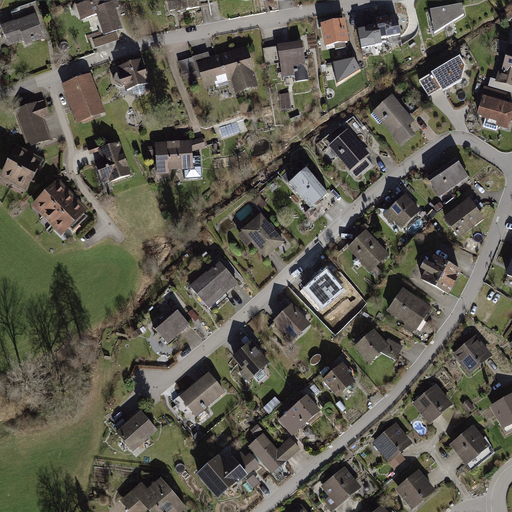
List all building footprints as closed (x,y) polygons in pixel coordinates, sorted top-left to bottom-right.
[(116,0),(103,0),(78,8),(83,23),(98,18),(105,38),(121,33),(115,13),(120,11),(116,0)] [(168,0),(171,13),(177,12),(177,15),(202,10),(200,0),(168,0)] [(465,3),(430,9),(433,34),(466,14),(465,3)] [(1,29),(9,49),(22,44),(24,50),(50,40),(36,4),(11,14),(14,24),(1,29)] [(378,23),(381,38),(400,34),(396,13),(377,17),(378,23)] [(344,17),(321,22),(326,50),(349,46),(344,17)] [(359,27),(363,48),(382,44),(381,38),(378,23),(359,27)] [(277,49),(264,50),(266,66),(280,64),(283,84),(308,81),(303,44),(277,47),(277,49)] [(209,54),(179,63),(185,84),(202,79),(205,89),(233,81),(237,95),(259,88),(248,49),(210,59),(209,54)] [(500,70),(496,83),(511,87),(511,49),(505,71),(500,70)] [(354,57),(334,62),(338,84),(360,70),(354,57)] [(119,70),(127,92),(152,84),(144,61),(119,70)] [(461,61),(421,83),(430,98),(442,91),(445,94),(463,83),(467,70),(461,61)] [(91,76),(64,86),(77,123),(104,113),(91,76)] [(485,99),(479,119),(500,125),(499,129),(510,132),(511,126),(511,106),(506,105),(509,96),(485,89),(483,99),(485,99)] [(290,96),(279,97),(281,112),(292,111),(290,96)] [(395,98),(375,115),(402,148),(416,137),(409,128),(415,123),(395,98)] [(40,103),(15,112),(29,149),(52,141),(45,120),(50,118),(44,104),(40,105),(40,103)] [(349,132),(330,148),(351,173),(370,157),(349,132)] [(193,144),(175,145),(176,175),(195,174),(193,144)] [(94,162),(102,184),(110,181),(112,184),(132,177),(119,145),(99,153),(101,160),(94,162)] [(175,145),(156,146),(158,176),(176,175),(175,145)] [(18,147),(0,179),(0,181),(14,189),(32,155),(18,147)] [(32,155),(14,189),(27,196),(45,162),(32,155)] [(457,161),(428,180),(441,198),(469,179),(457,161)] [(309,211),(302,216),(311,227),(332,209),(325,200),(330,196),(308,170),(288,186),(309,211)] [(59,182),(32,209),(43,221),(71,194),(59,182)] [(71,194),(43,221),(53,230),(80,204),(71,194)] [(404,197),(385,217),(401,232),(420,213),(404,197)] [(471,200),(445,219),(459,239),(485,220),(471,200)] [(80,204),(53,230),(62,240),(90,213),(80,204)] [(253,245),(266,261),(286,245),(263,216),(242,233),(243,234),(238,238),(247,250),(253,245)] [(367,233),(349,249),(371,273),(389,257),(367,233)] [(426,274),(423,280),(449,294),(460,273),(434,259),(430,266),(425,263),(421,271),(426,274)] [(222,263),(190,287),(207,310),(239,286),(222,263)] [(342,285),(328,270),(308,288),(322,303),(342,285)] [(406,291),(390,314),(408,327),(405,330),(415,337),(434,310),(406,291)] [(293,307),(275,324),(292,343),(311,326),(293,307)] [(176,312),(155,331),(167,344),(188,326),(176,312)] [(376,332),(356,350),(369,367),(383,356),(396,363),(405,349),(390,341),(387,344),(376,332)] [(476,337),(453,355),(470,377),(493,358),(476,337)] [(252,345),(234,361),(244,373),(240,376),(248,385),(270,366),(252,345)] [(343,366),(323,382),(338,400),(357,383),(343,366)] [(209,376),(180,399),(196,418),(225,395),(209,376)] [(435,386),(413,405),(431,426),(453,407),(435,386)] [(511,393),(490,405),(502,427),(511,422),(511,393)] [(305,401),(281,421),(294,437),(318,417),(305,401)] [(141,414),(118,434),(136,454),(158,435),(141,414)] [(473,424),(449,445),(465,464),(468,468),(492,448),(479,432),(473,424)] [(260,425),(251,429),(254,435),(263,431),(260,425)] [(396,426),(373,444),(390,466),(413,447),(396,426)] [(218,472),(203,484),(215,499),(224,491),(228,496),(262,467),(271,478),(302,453),(292,440),(278,452),(265,437),(249,450),(253,455),(246,462),(242,458),(236,463),(234,461),(219,474),(218,472)] [(329,497),(324,502),(331,511),(332,511),(361,489),(344,468),(321,486),(329,497)] [(420,473),(396,492),(412,511),(436,493),(420,473)] [(143,485),(121,504),(127,511),(146,511),(147,511),(148,511),(186,511),(187,511),(162,481),(148,492),(143,485)]
